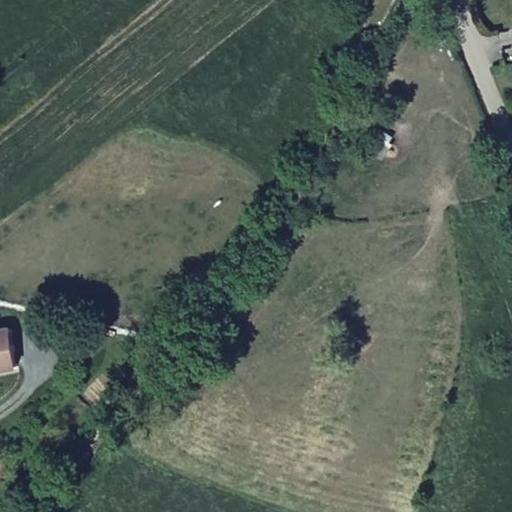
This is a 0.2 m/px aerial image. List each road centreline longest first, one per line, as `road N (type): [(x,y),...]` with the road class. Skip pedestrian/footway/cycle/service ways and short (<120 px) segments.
road 1 (track): [(417,0),(272,244),(106,435),(55,511)]
road 2 (unclassified): [(453,0),(511,159)]
